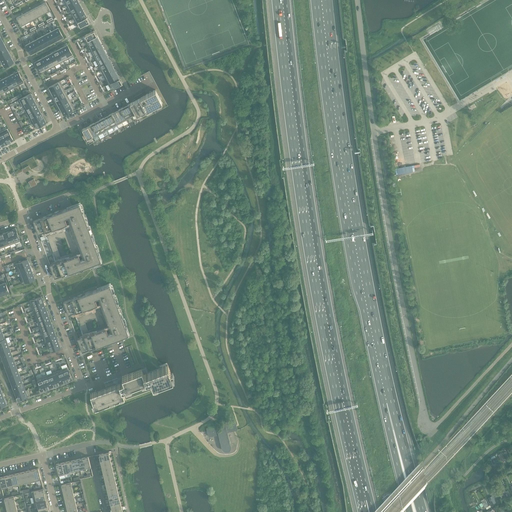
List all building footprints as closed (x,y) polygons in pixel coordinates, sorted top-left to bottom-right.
[(80,4),(77,0),(75,0),(66,5),(68,10),(80,4)] [(46,2),(41,4),(46,13),(50,10),(46,2)] [(41,4),(37,7),(42,15),(46,13),(41,4)] [(82,8),(80,4),(68,10),(71,14),(82,8)] [(42,15),(37,7),(33,9),(37,17),(42,15)] [(84,13),(82,8),(71,14),(73,19),(84,13)] [(33,9),(29,11),(33,19),(37,17),(33,9)] [(33,19),(29,11),(25,13),(29,22),(33,19)] [(25,13),(20,15),(25,24),(29,22),(25,13)] [(87,17),(84,13),(73,19),(75,23),(87,17)] [(20,26),(25,24),(20,15),(16,18),(20,26)] [(87,18),(87,17),(75,23),(78,28),(89,22),(88,20),(89,20),(88,18),(87,18)] [(63,37),(58,28),(53,30),(58,40),(63,37)] [(53,30),(49,33),(54,42),(58,40),(53,30)] [(95,33),(94,31),(85,36),(87,40),(85,42),(97,36),(96,35),(97,35),(96,33),(95,33)] [(49,33),(44,35),(49,44),(54,42),(49,33)] [(40,38),(45,47),(46,47),(48,46),(47,45),(49,44),(44,35),(40,38)] [(99,40),(97,36),(85,42),(88,47),(99,40)] [(40,38),(35,40),(40,49),(45,47),(40,38)] [(35,40),(31,42),(36,52),(40,49),(35,40)] [(102,45),(99,40),(88,47),(90,46),(92,50),(90,51),(102,45)] [(28,48),(31,54),(36,52),(31,42),(26,45),(27,46),(26,46),(27,48),(28,48)] [(73,56),(67,45),(66,45),(64,46),(65,46),(63,48),(69,59),(73,56)] [(104,50),(102,45),(90,51),(93,56),(104,50)] [(7,48),(0,51),(0,57),(9,53),(7,48)] [(69,59),(63,48),(58,50),(64,61),(69,59)] [(64,61),(58,50),(54,52),(60,64),(64,61)] [(107,55),(104,50),(93,56),(96,61),(107,55)] [(60,64),(54,52),(49,55),(55,66),(60,64)] [(9,53),(0,57),(0,58),(2,62),(11,57),(12,57),(11,55),(10,55),(9,53)] [(55,66),(49,55),(45,57),(51,68),(55,66)] [(109,60),(107,55),(96,61),(98,66),(109,60)] [(11,58),(11,57),(2,62),(5,67),(6,66),(6,67),(8,66),(8,65),(14,62),(11,58)] [(51,68),(45,57),(44,57),(42,58),(40,60),(46,71),(51,68)] [(46,71),(40,60),(35,62),(39,68),(38,69),(39,70),(40,70),(41,73),(46,71)] [(110,60),(109,60),(98,66),(101,70),(112,64),(111,62),(110,60)] [(114,69),(112,64),(101,70),(103,75),(114,69)] [(115,70),(114,69),(103,75),(106,80),(117,74),(116,72),(116,71),(115,70)] [(16,72),(15,72),(13,73),(14,74),(13,74),(19,85),(24,83),(22,79),(23,79),(22,77),(21,77),(18,71),(16,72)] [(13,74),(9,76),(15,88),(19,85),(13,74)] [(118,76),(117,74),(106,80),(108,85),(120,79),(119,78),(120,78),(119,76),(118,76)] [(9,76),(4,79),(10,90),(15,88),(9,76)] [(4,79),(0,80),(0,81),(6,92),(10,90),(4,79)] [(120,79),(108,85),(111,90),(122,84),(121,81),(122,81),(121,79),(120,79)] [(63,86),(60,81),(49,87),(49,88),(50,90),(51,92),(63,86)] [(54,97),(65,91),(63,86),(51,92),(54,97)] [(137,100),(130,103),(130,104),(136,115),(136,116),(162,102),(155,90),(144,96),(144,95),(143,96),(141,94),(136,97),(137,100)] [(56,101),(67,95),(65,91),(54,97),(56,101)] [(31,94),(19,100),(22,105),(33,99),(32,97),(33,96),(32,94),(31,95),(31,94)] [(59,106),(70,100),(67,95),(56,101),(59,106)] [(33,99),(22,105),(24,109),(36,103),(33,99)] [(61,110),(72,104),(70,100),(59,106),(61,110)] [(36,103),(24,109),(27,114),(38,108),(37,106),(38,106),(37,104),(36,104),(36,103)] [(63,115),(75,109),(72,104),(61,110),(62,112),(61,112),(62,114),(63,114),(63,115)] [(126,106),(125,106),(131,118),(136,115),(130,104),(126,106)] [(124,107),(120,109),(127,120),(131,118),(125,106),(124,107)] [(38,108),(27,114),(30,119),(41,113),(38,108)] [(117,111),(116,111),(122,123),(127,120),(120,109),(117,111)] [(115,112),(111,114),(117,125),(122,123),(116,111),(115,112)] [(41,113),(30,119),(32,124),(43,118),(42,116),(43,115),(42,113),(41,114),(41,113)] [(107,116),(106,116),(112,128),(117,125),(111,114),(107,116)] [(105,117),(101,119),(107,130),(112,128),(106,116),(105,117)] [(43,118),(32,124),(35,129),(38,127),(38,128),(40,126),(46,123),(43,118)] [(98,121),(97,121),(103,133),(107,130),(101,119),(98,121)] [(96,122),(92,124),(98,135),(103,133),(97,121),(96,122)] [(88,126),(87,127),(93,138),(98,135),(92,124),(88,126)] [(86,127),(82,129),(88,141),(93,138),(87,127),(86,127)] [(13,140),(7,129),(2,131),(8,143),(9,142),(9,143),(11,142),(11,141),(13,140)] [(8,143),(2,131),(0,132),(0,138),(4,145),(8,143)] [(36,162),(33,157),(22,163),(23,168),(22,169),(23,171),(30,168),(29,165),(36,162)] [(397,174),(415,171),(414,165),(396,168),(397,174)] [(62,210),(33,221),(38,234),(46,231),(67,223),(65,218),(70,216),(71,221),(72,221),(83,252),(85,256),(85,257),(81,259),(79,254),(58,262),(50,265),(55,278),(101,260),(80,204),(62,210)] [(12,230),(10,231),(15,243),(20,241),(19,238),(20,238),(19,235),(18,235),(17,232),(16,228),(12,230)] [(10,231),(5,233),(10,245),(15,243),(10,231)] [(5,233),(0,235),(5,247),(10,245),(5,233)] [(27,259),(21,262),(21,261),(19,262),(19,263),(15,264),(17,269),(29,264),(27,259)] [(29,264),(17,269),(19,274),(31,269),(29,264)] [(31,269),(19,274),(21,278),(33,274),(31,269)] [(33,274),(21,278),(23,283),(26,282),(26,283),(29,282),(29,281),(35,279),(33,274)] [(5,283),(0,285),(4,294),(9,293),(5,283)] [(129,334),(110,284),(97,289),(63,302),(68,315),(76,312),(97,304),(97,302),(99,301),(98,298),(100,297),(102,302),(111,326),(113,331),(108,333),(106,328),(77,338),(82,351),(129,334)] [(41,297),(32,300),(34,305),(43,302),(41,297)] [(43,302),(34,305),(36,310),(45,307),(43,302)] [(45,307),(36,310),(38,315),(47,312),(45,307)] [(47,312),(38,315),(39,321),(49,317),(47,312)] [(49,317),(39,321),(41,326),(51,322),(49,317)] [(51,322),(41,326),(43,331),(53,327),(51,322)] [(53,327),(43,331),(45,336),(54,332),(53,327)] [(54,332),(45,336),(47,341),(56,337),(54,332)] [(59,342),(58,340),(58,337),(57,338),(57,337),(47,341),(45,342),(46,347),(59,342)] [(61,347),(59,342),(46,347),(47,347),(49,346),(51,351),(52,351),(55,350),(54,350),(61,347)] [(9,348),(0,351),(0,352),(1,356),(11,353),(9,348)] [(11,353),(1,356),(2,357),(1,357),(2,359),(3,361),(13,357),(11,353)] [(13,357),(3,361),(4,363),(3,363),(4,366),(5,365),(5,366),(15,362),(13,357)] [(15,362),(5,366),(7,371),(17,367),(15,362)] [(119,383),(90,394),(95,408),(96,411),(125,400),(155,389),(166,384),(174,382),(173,379),(168,365),(162,367),(148,372),(147,369),(142,371),(142,369),(122,377),(122,378),(118,380),(119,383)] [(17,367),(7,371),(9,375),(18,372),(17,367)] [(67,367),(62,369),(67,381),(69,380),(69,381),(73,380),(71,376),(70,373),(69,370),(69,371),(67,367)] [(62,369),(57,371),(62,383),(67,381),(62,369)] [(57,371),(52,373),(56,385),(62,383),(57,371)] [(18,372),(9,375),(9,376),(8,376),(9,378),(10,378),(10,380),(20,377),(18,372)] [(52,373),(47,375),(51,387),(56,385),(52,373)] [(47,375),(42,377),(46,389),(51,387),(47,375)] [(20,377),(10,380),(11,382),(10,383),(11,385),(12,384),(12,385),(22,381),(20,377)] [(42,377),(37,379),(41,391),(42,391),(45,390),(44,390),(46,389),(42,377)] [(22,381),(12,385),(14,390),(24,386),(22,381)] [(24,386),(14,390),(16,395),(28,390),(25,391),(24,386)] [(28,390),(16,395),(17,397),(18,401),(21,399),(21,398),(24,397),(24,398),(26,397),(26,396),(30,395),(28,390)] [(225,424),(225,423),(217,425),(217,426),(207,428),(209,437),(219,434),(222,448),(222,449),(223,449),(223,450),(224,451),(225,451),(226,451),(227,451),(228,451),(229,451),(229,450),(230,450),(230,449),(230,448),(230,447),(230,446),(227,432),(237,430),(235,422),(225,424)] [(72,460),(67,461),(70,474),(75,472),(72,460)] [(67,461),(62,463),(65,475),(70,474),(67,461)] [(62,463),(56,464),(59,474),(64,473),(64,475),(65,475),(62,463)] [(38,468),(33,469),(35,479),(36,482),(41,480),(38,468)] [(27,471),(22,472),(24,484),(30,483),(27,471)] [(19,486),(18,483),(24,482),(24,484),(22,472),(16,473),(19,486)] [(19,486),(16,473),(10,475),(13,487),(19,486)] [(13,484),(13,487),(10,475),(5,476),(7,486),(13,484)] [(43,489),(31,492),(33,498),(45,495),(43,489)] [(45,495),(33,498),(34,503),(46,500),(45,495)] [(46,500),(34,503),(35,508),(47,505),(46,500)]
